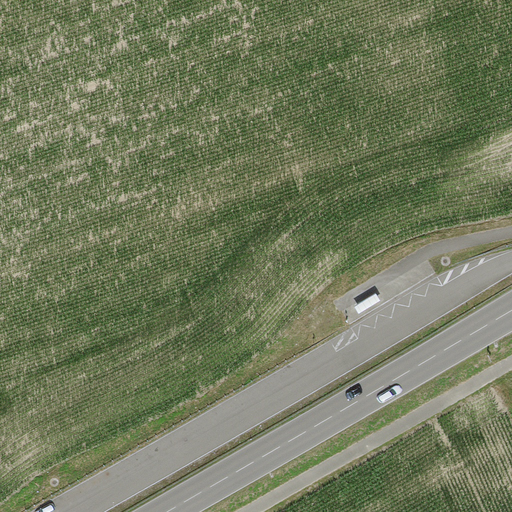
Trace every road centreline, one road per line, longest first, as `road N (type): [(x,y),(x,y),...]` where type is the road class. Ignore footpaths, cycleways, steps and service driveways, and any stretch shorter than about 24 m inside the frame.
road 1 (primary): [(175,511),(511,317)]
road 2 (track): [(252,511),(511,359)]
